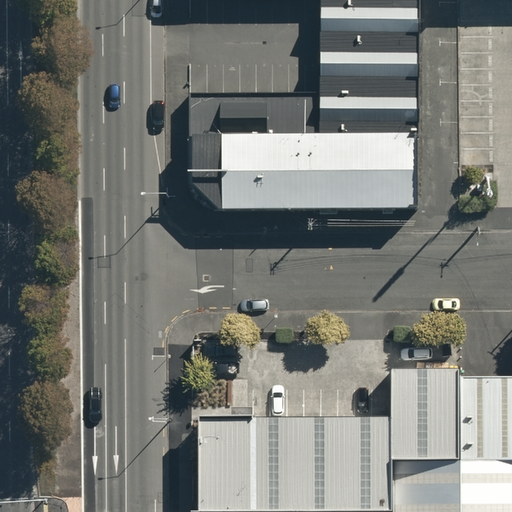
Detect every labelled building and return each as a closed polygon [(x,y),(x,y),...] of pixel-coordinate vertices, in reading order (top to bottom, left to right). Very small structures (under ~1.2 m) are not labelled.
[(410,0),(316,0),(317,94),(317,103),(317,137),(411,137),(410,0)] [(191,97),(193,186),(221,214),(413,208),(411,137),(317,137),(317,103),(191,97)] [(459,463),(455,372),(388,373),(389,419),(391,464),(459,463)] [(389,419),(196,421),(197,511),(391,511),(391,464),(389,419)] [(511,511),(511,462),(459,463),(391,464),(391,511),(511,511)]
